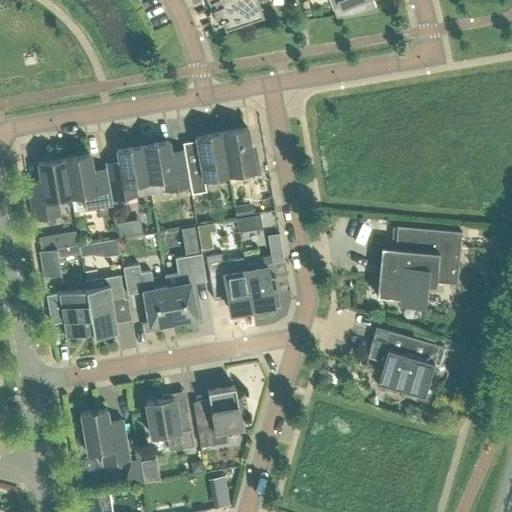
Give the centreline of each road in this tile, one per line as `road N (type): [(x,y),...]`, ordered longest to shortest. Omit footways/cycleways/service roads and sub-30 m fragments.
road 1 (residential): [(296,336),(28,382)]
road 2 (residential): [(269,83),(307,300),(296,336)]
road 3 (residential): [(269,83),(431,55),(419,0)]
road 4 (residential): [(0,129),(204,94)]
road 5 (residential): [(296,336),(245,511)]
road 6 (unclassified): [(28,382),(0,220)]
